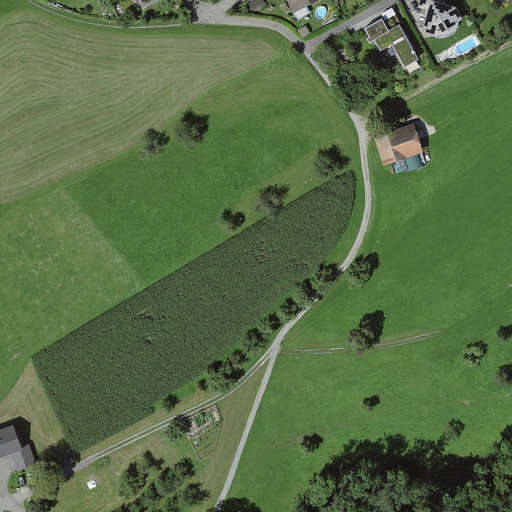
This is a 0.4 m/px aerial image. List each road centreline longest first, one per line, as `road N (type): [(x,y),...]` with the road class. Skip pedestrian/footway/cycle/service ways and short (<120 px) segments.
road 1 (track): [(216,511),(280,337),(361,237),(367,185),(359,123)]
road 2 (track): [(1,503),(219,398),(274,350)]
road 3 (track): [(34,0),(111,26),(202,17)]
road 4 (track): [(359,123),(511,43)]
road 5 (track): [(442,332),(372,348),(274,350)]
